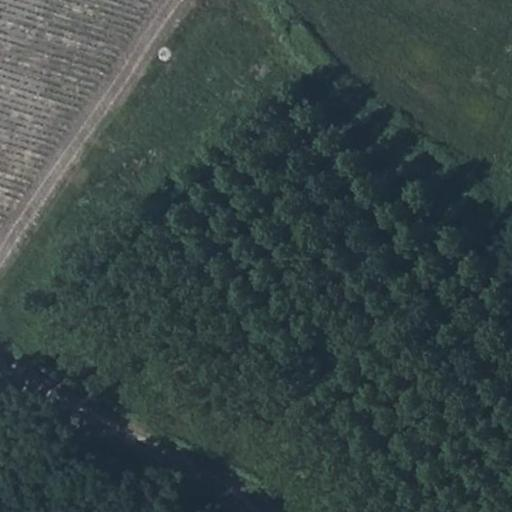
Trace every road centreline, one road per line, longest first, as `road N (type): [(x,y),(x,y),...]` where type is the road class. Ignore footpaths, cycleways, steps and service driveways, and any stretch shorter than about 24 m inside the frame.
road 1 (track): [(0,257),(165,0)]
road 2 (track): [(281,0),(387,121),(511,165)]
road 3 (unclassified): [(242,511),(137,447),(0,380)]
